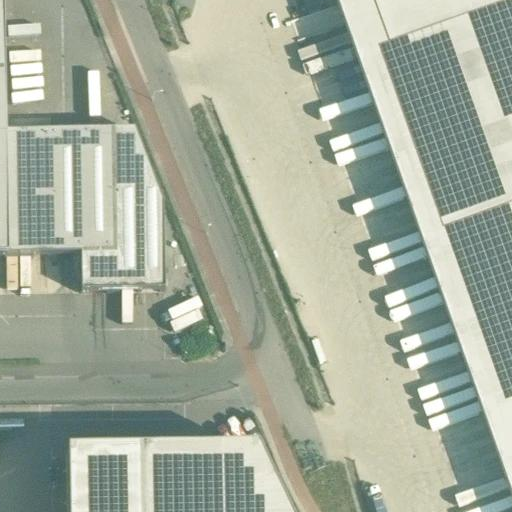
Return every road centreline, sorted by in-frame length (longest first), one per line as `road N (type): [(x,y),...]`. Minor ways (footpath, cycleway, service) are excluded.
road 1 (unclassified): [(137,0),(274,370)]
road 2 (unclassified): [(0,389),(232,387),(274,370)]
road 3 (unknown): [(85,323),(75,95)]
road 4 (unknown): [(6,389),(5,511)]
